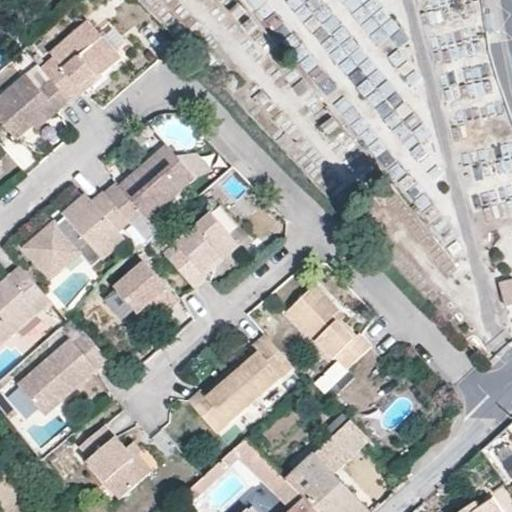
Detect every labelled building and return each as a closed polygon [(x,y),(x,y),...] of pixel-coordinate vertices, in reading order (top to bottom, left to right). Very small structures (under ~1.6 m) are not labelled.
[(104,76),(123,59),(89,21),(51,54),(54,58),(41,69),(67,98),(93,75),(104,76)] [(57,109),(68,100),(67,98),(51,80),(40,89),(27,74),(0,97),(0,119),(17,140),(34,126),(56,107),(57,109)] [(72,104),(104,76),(93,75),(67,98),(68,100),(70,102),(72,104)] [(38,130),(70,102),(68,100),(57,109),(56,107),(34,126),(38,130)] [(150,219),(197,178),(167,144),(120,185),(118,183),(105,194),(128,221),(147,242),(151,239),(161,231),(150,219)] [(49,279),(78,252),(89,243),(102,259),(126,238),(118,230),(128,221),(105,194),(95,203),(88,196),(65,216),(67,219),(72,224),(63,232),(58,227),(56,224),(25,252),(49,279)] [(240,245),(212,213),(174,246),(164,254),(193,286),(206,275),(203,272),(221,256),(223,259),(240,245)] [(63,232),(72,224),(67,219),(58,227),(63,232)] [(174,246),(161,231),(151,239),(164,254),(174,246)] [(102,259),(89,243),(78,252),(92,268),(102,259)] [(206,275),(223,259),(221,256),(203,272),(206,275)] [(134,310),(139,315),(157,299),(162,305),(168,311),(179,301),(145,262),(115,288),(117,290),(106,300),(123,320),(134,310)] [(0,347),(52,302),(22,267),(0,286),(0,347)] [(511,305),(511,278),(500,282),(506,307),(511,305)] [(357,336),(342,320),(337,315),(341,311),(315,285),(288,311),(334,360),(337,358),(349,370),(373,347),(359,334),(357,336)] [(162,305),(157,299),(139,315),(144,321),(162,305)] [(346,316),(341,311),(337,315),(342,320),(346,316)] [(74,341),(85,332),(73,318),(62,328),(71,339),(74,341)] [(46,416),(110,361),(85,332),(74,341),(71,339),(18,385),(46,416)] [(256,401),(295,368),(265,334),(253,346),(259,352),(245,364),(233,375),(256,401)] [(233,375),(245,364),(241,359),(229,369),(233,375)] [(233,375),(229,369),(216,380),(221,385),(233,375)] [(256,401),(233,375),(221,385),(208,397),(202,390),(189,401),(218,434),(256,401)] [(18,415),(0,392),(0,407),(11,421),(18,415)] [(367,437),(351,420),(342,428),(360,447),(369,439),(367,437)] [(154,472),(139,455),(135,459),(127,448),(106,424),(81,447),(91,459),(88,462),(121,500),(154,472)] [(360,447),(342,428),(336,435),(315,453),(333,472),(360,447)] [(287,480),(245,440),(233,451),(240,457),(295,510),(307,500),(287,480)] [(143,452),(134,442),(127,448),(135,459),(139,455),(143,452)] [(498,454),(511,479),(511,456),(508,449),(498,454)] [(240,457),(233,451),(185,495),(191,502),(240,457)] [(371,511),(333,472),(315,453),(287,480),(307,500),(318,511),(371,511)] [(318,511),(307,500),(295,510),(292,511),(318,511)] [(500,511),(492,500),(481,508),(474,511),(471,511),(469,509),(463,511),(500,511)] [(471,511),(474,511),(481,508),(477,503),(469,509),(471,511)]
